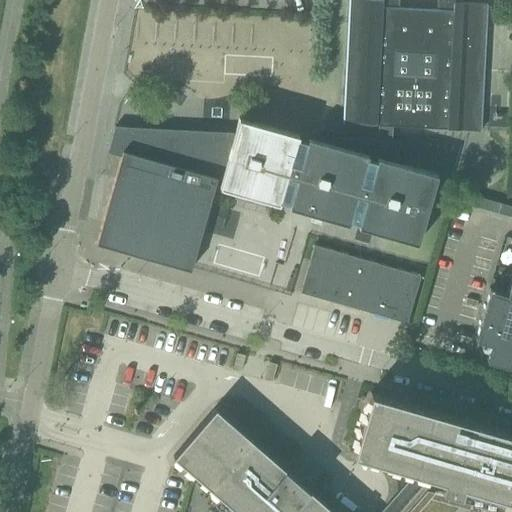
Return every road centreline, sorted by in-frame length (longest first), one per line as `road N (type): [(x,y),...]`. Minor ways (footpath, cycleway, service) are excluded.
road 1 (residential): [(511,395),(60,268)]
road 2 (residential): [(60,268),(111,0)]
road 3 (residential): [(10,511),(60,268)]
